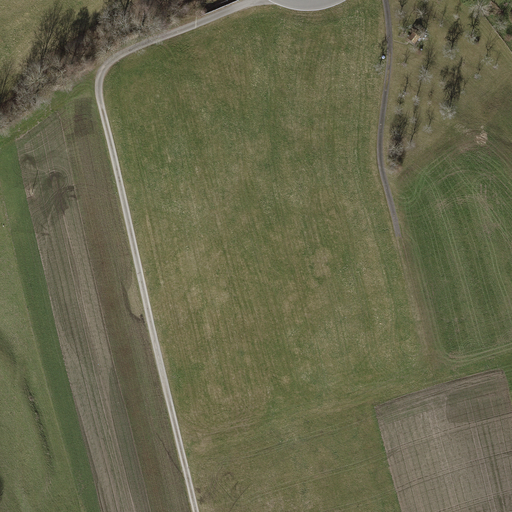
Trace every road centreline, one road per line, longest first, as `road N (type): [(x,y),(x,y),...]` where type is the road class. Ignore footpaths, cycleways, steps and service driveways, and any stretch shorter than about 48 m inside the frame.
road 1 (track): [(197,511),(99,83),(124,53),(253,0)]
road 2 (track): [(399,237),(380,157),(386,0)]
